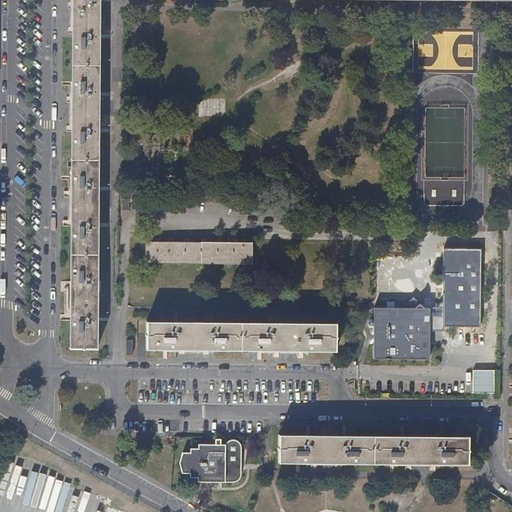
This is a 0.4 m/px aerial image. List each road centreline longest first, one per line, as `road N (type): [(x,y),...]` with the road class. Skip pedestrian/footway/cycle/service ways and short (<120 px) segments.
road 1 (residential): [(49,371),(49,0)]
road 2 (residential): [(12,0),(8,348)]
road 3 (unknown): [(426,233),(484,243),(483,334),(455,366),(435,374),(338,373)]
road 4 (residential): [(337,413),(338,373),(120,371)]
road 5 (residential): [(120,371),(120,411),(337,413)]
road 6 (residential): [(511,483),(495,463),(486,420),(473,414),(337,413)]
road 7 (tertiary): [(183,511),(34,425)]
